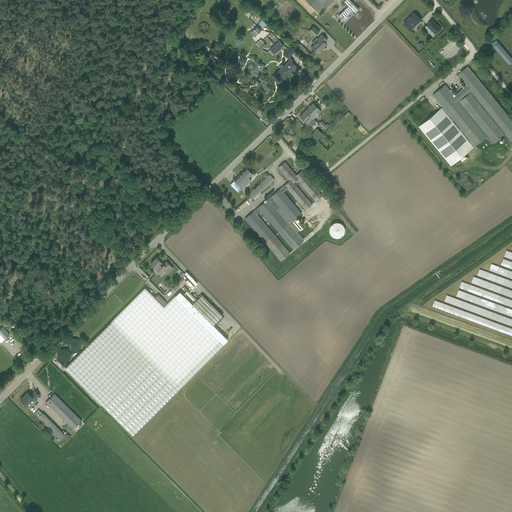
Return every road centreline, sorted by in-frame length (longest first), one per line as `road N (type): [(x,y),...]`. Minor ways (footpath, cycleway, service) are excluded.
road 1 (unclassified): [(0,400),(400,0)]
road 2 (track): [(475,52),(322,177)]
road 3 (track): [(432,0),(511,96)]
